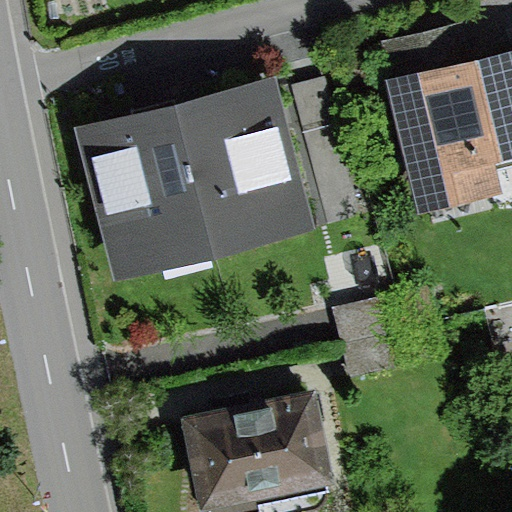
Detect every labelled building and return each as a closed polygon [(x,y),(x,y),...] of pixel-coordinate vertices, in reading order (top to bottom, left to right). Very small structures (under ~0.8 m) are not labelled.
[(487,178),(480,151),(511,143),(511,55),(397,84),(424,193),(487,178)] [(292,192),(265,89),(91,135),(118,238),(145,231),(149,245),(268,214),(265,200),(292,192)] [(434,319),(425,286),(395,293),(405,326),(434,319)] [(395,293),(335,307),(343,339),(405,326),(395,293)] [(351,373),(413,359),(405,326),(343,339),(351,373)] [(245,511),(260,509),(256,485),(324,471),(308,394),(250,406),(247,391),(227,395),(230,410),(191,418),(209,511),(245,511)]
